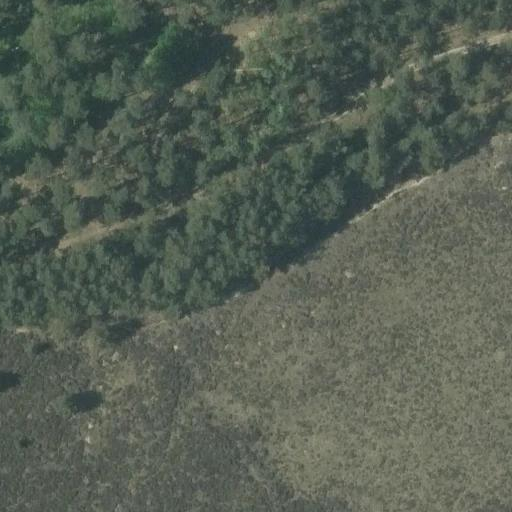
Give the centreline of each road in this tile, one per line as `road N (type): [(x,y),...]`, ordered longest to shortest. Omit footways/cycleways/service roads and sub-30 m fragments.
road 1 (track): [(511,37),(366,102),(153,222),(0,276)]
road 2 (track): [(0,183),(256,0)]
